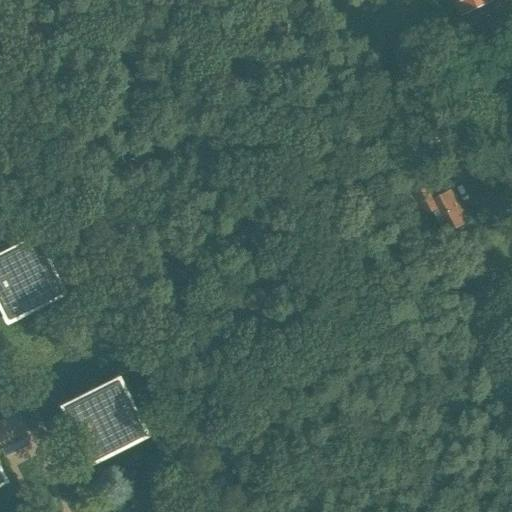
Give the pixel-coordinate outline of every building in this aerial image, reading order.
[(456,0),(464,14),(465,14),(471,25),(497,12),(491,1),(493,0),(456,0)] [(384,104),(369,112),(382,140),(399,132),(384,104)] [(409,136),(389,146),(408,187),(429,176),(409,136)] [(431,177),(410,188),(424,216),(435,211),(446,233),(457,228),(461,229),(468,226),(468,222),(471,221),(454,188),(440,195),(431,177)] [(0,267),(0,320),(8,336),(65,308),(36,250),(0,267)] [(64,422),(93,480),(151,452),(122,393),(64,422)]
